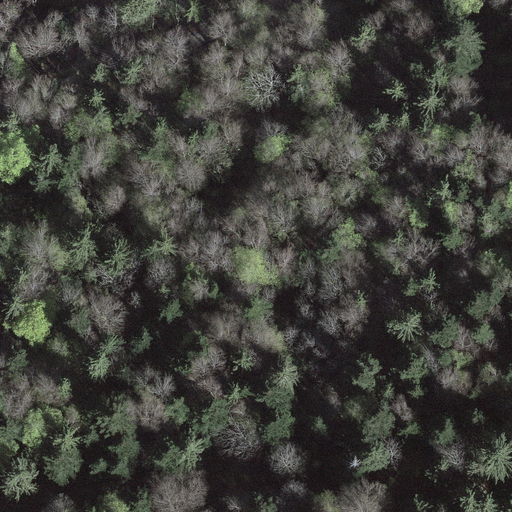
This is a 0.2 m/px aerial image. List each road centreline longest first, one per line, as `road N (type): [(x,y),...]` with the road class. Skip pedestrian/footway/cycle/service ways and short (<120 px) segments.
road 1 (track): [(22,511),(87,493),(209,489),(347,501),(511,488)]
road 2 (track): [(282,0),(0,105)]
